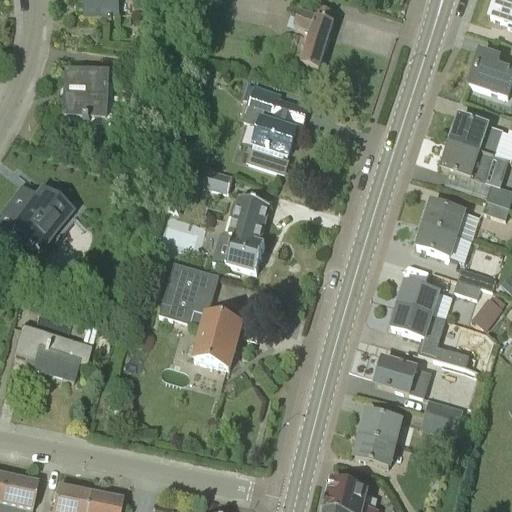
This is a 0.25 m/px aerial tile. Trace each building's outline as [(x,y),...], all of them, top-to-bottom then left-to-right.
[(81,0),(83,22),(119,21),(118,0),(81,0)] [(511,3),(501,0),(498,0),(490,24),(511,31),(511,3)] [(329,28),(333,16),(318,11),(315,21),(299,16),(293,35),(309,40),(300,69),(318,75),(333,29),(329,28)] [(508,104),(511,92),(511,75),(498,71),(500,64),(479,57),(468,92),(508,104)] [(208,88),(211,74),(197,71),(194,84),(208,88)] [(106,123),(109,78),(67,74),(64,118),(83,119),(82,123),(89,124),(89,122),(106,123)] [(279,107),(282,100),(255,92),(250,106),(248,106),(241,127),(258,132),(252,150),(253,151),(248,168),(279,178),(284,161),(287,162),(295,136),(291,134),(293,126),(302,129),(306,115),(279,107)] [(449,149),(493,163),(502,137),(488,132),(458,122),(449,149)] [(441,175),(485,189),(493,163),(449,149),(441,175)] [(228,200),(233,181),(207,174),(202,193),(228,200)] [(64,210),(74,197),(51,181),(32,208),(17,198),(0,221),(0,239),(19,254),(22,249),(41,263),(74,217),(64,210)] [(491,191),(486,204),(486,207),(508,214),(511,199),(511,197),(499,193),(491,190),(491,191)] [(258,248),(269,211),(238,202),(227,239),(220,237),(212,267),(256,279),(264,250),(258,248)] [(504,225),(508,214),(486,207),(482,218),(504,225)] [(423,231),(458,242),(466,220),(431,208),(423,231)] [(458,266),(466,245),(458,242),(423,231),(415,254),(450,266),(451,263),(458,266)] [(194,316),(208,320),(219,281),(174,268),(160,320),(163,321),(162,323),(190,331),(194,316)] [(457,286),(479,293),(491,297),(494,284),(460,275),(457,286)] [(511,282),(503,291),(511,299),(511,282)] [(476,304),(479,293),(457,286),(454,297),(476,304)] [(398,312),(432,323),(440,299),(405,289),(398,312)] [(482,311),(496,321),(502,313),(489,302),(482,311)] [(425,346),(432,323),(398,312),(391,335),(425,346)] [(194,316),(190,331),(203,334),(194,366),(229,376),(242,330),(208,320),(194,316)] [(93,347),(96,333),(86,331),(83,345),(93,347)] [(85,371),(91,351),(21,332),(13,360),(25,363),(25,362),(33,364),(30,376),(72,388),(78,369),(85,371)] [(474,377),(478,365),(436,352),(432,365),(474,377)] [(423,404),(430,380),(381,366),(374,390),(423,404)] [(424,419),(459,429),(464,411),(456,409),(455,413),(428,406),(424,419)] [(360,441),(396,451),(403,426),(366,417),(360,441)] [(455,441),(459,429),(424,419),(420,436),(440,441),(442,438),(455,441)] [(390,474),(396,451),(360,441),(354,465),(390,474)] [(3,483),(0,496),(0,511),(31,511),(36,490),(3,483)] [(366,511),(364,511),(368,497),(330,488),(324,511),(366,511)] [(84,511),(87,499),(55,493),(51,511),(84,511)] [(87,499),(84,511),(119,511),(121,506),(87,499)]
